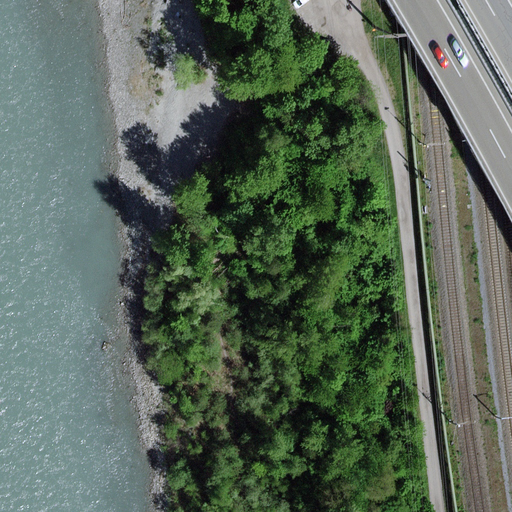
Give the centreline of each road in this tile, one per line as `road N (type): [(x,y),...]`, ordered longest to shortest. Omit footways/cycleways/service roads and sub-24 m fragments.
road 1 (track): [(438,511),(397,144),(338,0)]
road 2 (motorway): [(415,0),(511,170)]
